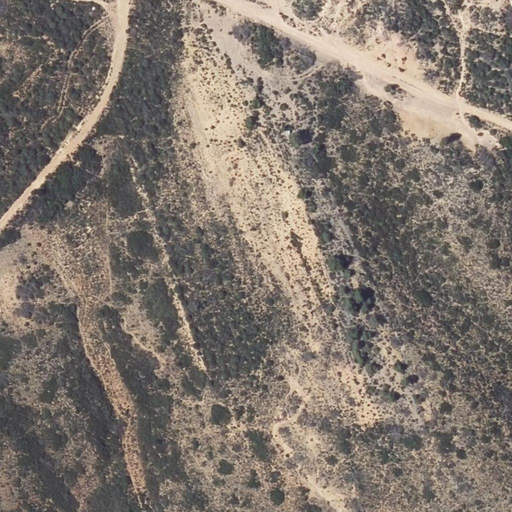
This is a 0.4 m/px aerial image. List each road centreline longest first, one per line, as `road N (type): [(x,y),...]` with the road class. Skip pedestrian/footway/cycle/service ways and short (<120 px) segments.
road 1 (track): [(219,0),(511,127)]
road 2 (track): [(120,0),(102,100),(0,220)]
